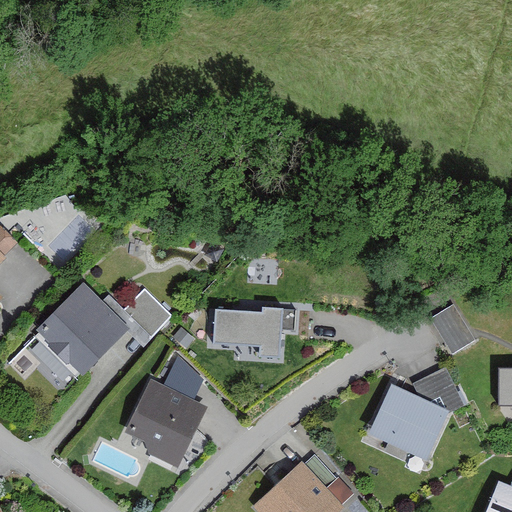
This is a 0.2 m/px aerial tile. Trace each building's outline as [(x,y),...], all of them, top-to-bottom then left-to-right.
[(96,307),(76,288),(26,339),(57,369),(62,363),(77,378),(123,331),(107,316),(113,310),(103,300),(96,307)] [(476,344),(453,308),(429,323),(452,359),(476,344)] [(291,335),(293,313),(257,310),(256,317),(210,314),(208,347),(254,350),(254,359),(276,361),(278,334),(291,335)] [(201,383),(174,362),(161,390),(148,384),(122,436),(136,442),(144,456),(173,471),(202,410),(191,404),(201,383)] [(418,404),(445,418),(460,411),(443,373),(410,388),(418,404)] [(511,373),(495,373),(494,411),(511,411),(511,373)] [(421,465),(445,418),(418,404),(388,390),(365,438),(421,465)] [(251,511),(339,511),(341,511),(339,508),(352,497),(338,482),(335,484),(314,460),(303,470),(300,467),(250,510),(251,511)] [(511,511),(511,479),(507,491),(495,486),(483,511),(511,511)]
